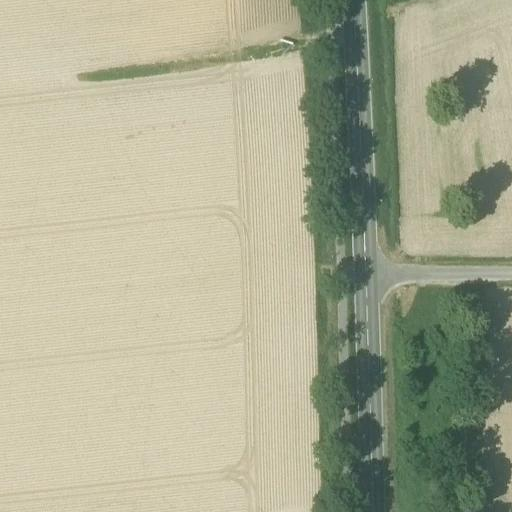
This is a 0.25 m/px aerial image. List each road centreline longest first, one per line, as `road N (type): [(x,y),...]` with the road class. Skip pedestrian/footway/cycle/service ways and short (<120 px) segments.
road 1 (secondary): [(365,275),(351,0)]
road 2 (secondary): [(372,511),(365,275)]
road 3 (unclassified): [(511,275),(365,275)]
